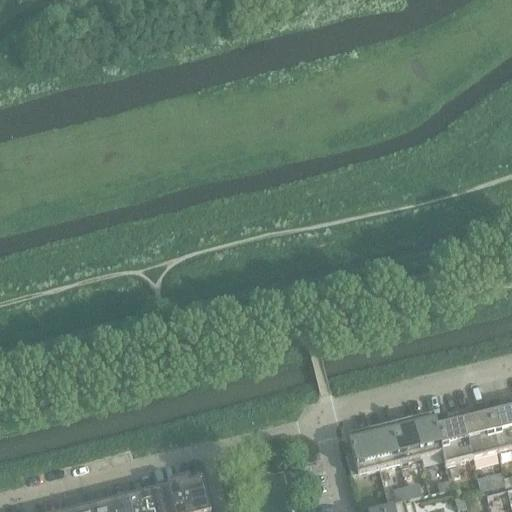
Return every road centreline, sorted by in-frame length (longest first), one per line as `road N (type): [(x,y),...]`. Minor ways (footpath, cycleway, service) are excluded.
road 1 (unknown): [(0,368),(165,335),(310,292),(417,278),(477,283)]
road 2 (unknown): [(165,335),(157,289),(162,259),(192,229),(427,166),(511,110)]
road 3 (residential): [(0,501),(321,423)]
road 4 (residential): [(511,366),(337,409),(321,423)]
